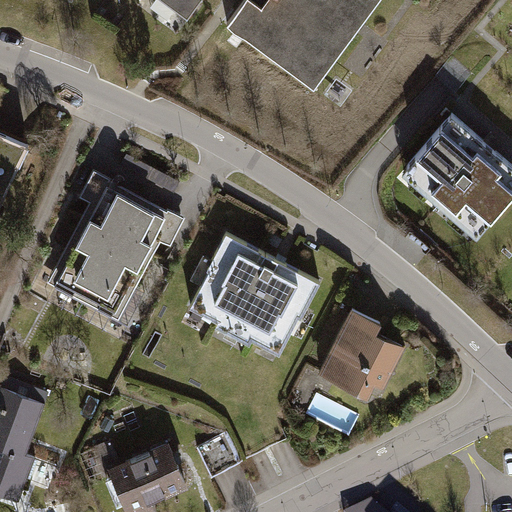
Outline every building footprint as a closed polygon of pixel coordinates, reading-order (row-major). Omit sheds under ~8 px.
[(196,0),(167,0),(187,14),(196,0)] [(317,89),(382,0),(248,0),(230,25),(317,89)] [(511,176),(511,164),(448,111),(405,163),(475,222),(511,176)] [(0,189),(22,141),(0,130),(0,189)] [(187,217),(96,169),(82,196),(93,202),(50,282),(120,319),(163,240),(172,245),(187,217)] [(316,277),(226,231),(188,302),(278,349),(316,277)] [(380,317),(351,303),(318,368),(375,397),(402,342),(374,328),(380,317)] [(27,453),(45,402),(0,386),(0,492),(19,499),(35,455),(27,453)] [(148,498),(184,483),(165,437),(118,457),(110,437),(95,444),(123,511),(127,511),(150,503),(148,498)] [(39,456),(33,475),(52,482),(59,463),(39,456)] [(357,511),(389,511),(368,497),(357,511)]
